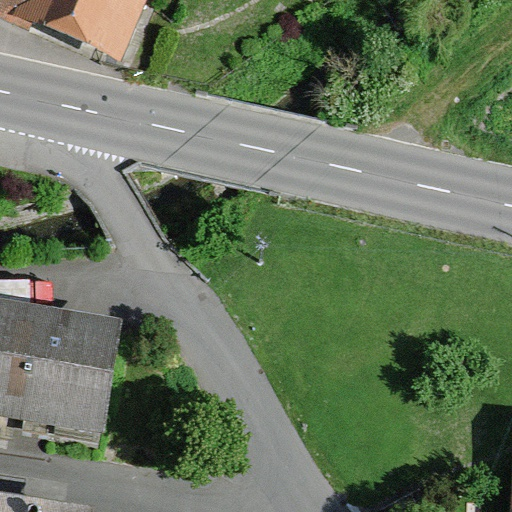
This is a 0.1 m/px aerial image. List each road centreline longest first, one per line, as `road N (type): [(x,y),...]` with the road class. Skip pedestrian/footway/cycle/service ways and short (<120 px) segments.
road 1 (residential): [(319,511),(108,193),(101,159),(111,118)]
road 2 (primary): [(511,211),(111,118)]
